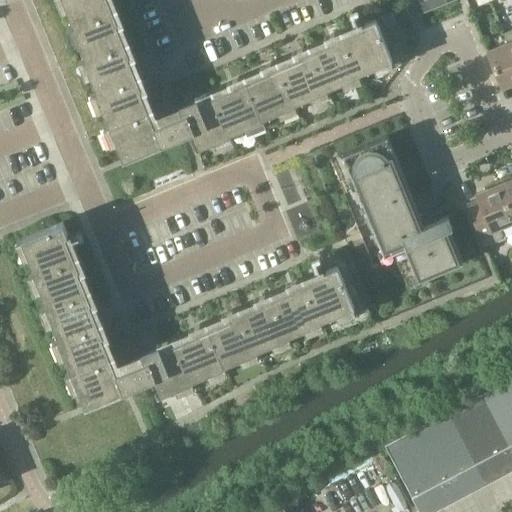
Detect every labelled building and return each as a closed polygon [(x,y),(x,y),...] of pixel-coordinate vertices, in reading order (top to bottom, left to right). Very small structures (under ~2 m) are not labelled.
[(375,20),(363,25),(364,26),(331,40),(332,41),(299,54),(300,56),(267,69),(268,71),(234,84),(235,86),(202,99),(203,101),(181,110),(182,113),(155,124),(142,92),(143,92),(130,59),(132,59),(118,26),(120,25),(109,0),(63,0),(74,24),(72,24),(86,57),(84,58),(97,90),(96,91),(124,159),(190,132),(196,149),(231,135),(230,133),(264,119),(263,118),(296,105),(295,103),(328,90),(327,88),(360,75),(359,74),(392,60),(375,20)] [(412,0),(418,15),(447,3),(445,0),(425,0),(424,0),(412,0)] [(502,88),(511,83),(511,53),(507,42),(487,51),(502,88)] [(387,135),(343,154),(382,250),(391,247),(393,252),(405,247),(416,275),(425,271),(427,277),(463,262),(449,229),(452,227),(448,216),(439,219),(435,209),(420,215),(387,135)] [(510,175),(497,180),(511,216),(511,178),(511,179),(510,175)] [(467,203),(484,246),(500,240),(502,235),(499,229),(511,223),(511,216),(497,180),(483,185),(485,189),(476,193),(478,198),(467,203)] [(70,239),(69,238),(63,222),(22,238),(35,271),(34,271),(47,304),(46,305),(59,337),(58,338),(86,406),(89,404),(151,379),(158,396),(193,382),(192,380),(226,366),(225,365),(257,352),(257,350),(289,337),(289,335),(321,322),(321,320),(353,307),(337,267),(325,272),(325,273),(293,286),(293,288),(261,301),(261,303),(229,316),(229,317),(196,331),(197,333),(164,346),(165,348),(115,368),(104,339),(105,339),(92,306),(93,306),(80,273),(82,272),(68,240),(70,239)] [(511,375),(480,393),(511,452),(511,375)] [(487,482),(511,468),(511,452),(480,393),(449,409),(487,482)] [(455,499),(487,482),(449,409),(417,426),(455,499)] [(421,511),(429,511),(455,499),(417,426),(385,443),(421,511)] [(287,511),(280,498),(253,511),(287,511)]
